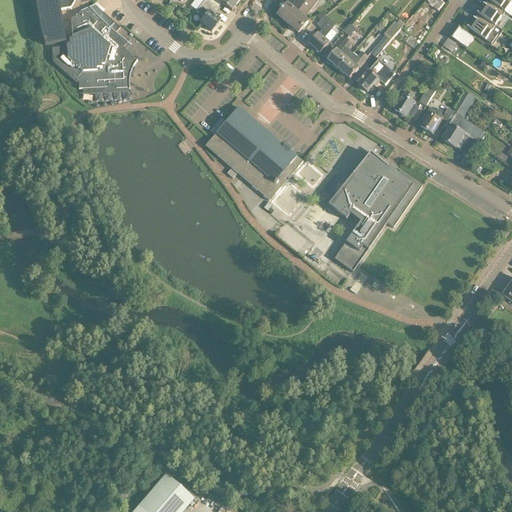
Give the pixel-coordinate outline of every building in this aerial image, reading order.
[(35,0),(43,42),(44,44),(44,46),(45,47),(65,43),(60,11),(70,9),(75,0),(35,0)] [(209,2),(206,0),(205,0),(200,8),(196,13),(204,19),(200,24),(211,33),(220,22),(214,17),(219,10),(209,2)] [(215,0),(231,12),(240,1),(239,0),(215,0)] [(310,22),(305,18),(318,4),(313,0),(296,0),(291,7),(288,5),(278,17),(290,27),(288,29),(292,32),(294,30),(299,35),(310,22)] [(439,0),(430,0),(427,3),(438,12),(445,5),(439,0)] [(511,3),(511,0),(488,0),(487,1),(488,1),(505,13),(511,3)] [(505,13),(488,1),(485,6),(484,6),(478,15),(478,16),(496,28),(505,13)] [(66,49),(52,50),(53,64),(67,77),(75,84),(78,84),(78,91),(79,91),(83,90),(90,90),(107,89),(108,89),(116,89),(117,89),(117,85),(128,84),(128,86),(128,87),(128,88),(128,89),(129,90),(129,89),(129,88),(129,87),(129,86),(129,84),(129,83),(129,82),(129,80),(129,79),(129,78),(130,76),(131,73),(132,71),(133,69),(133,68),(134,67),(134,66),(135,65),(136,64),(137,62),(136,63),(122,48),(127,44),(124,41),(121,39),(118,37),(115,34),(118,32),(120,29),(107,18),(103,23),(92,13),(90,14),(85,16),(82,13),(82,14),(76,16),(76,17),(77,18),(71,20),(71,24),(71,25),(71,27),(72,29),(71,29),(71,30),(72,30),(72,32),(71,32),(72,32),(72,41),(70,42),(70,41),(69,41),(69,47),(67,47),(67,46),(66,46),(66,49)] [(321,13),(317,18),(321,22),(325,17),(321,13)] [(496,28),(478,16),(475,20),(474,20),(468,29),(486,42),(496,28)] [(325,17),(321,22),(317,26),(322,31),(318,35),(310,45),(320,55),(329,45),(324,41),(336,26),(326,17),(325,17)] [(397,25),(402,29),(405,25),(400,21),(397,25)] [(349,38),(356,29),(351,25),(344,34),(349,38)] [(389,45),(402,29),(397,25),(385,38),(382,42),(387,46),(389,45)] [(450,38),(457,44),(467,50),(475,39),(457,27),(457,28),(460,29),(453,40),(450,38)] [(339,70),(353,55),(348,51),(354,44),(348,38),(338,50),(338,49),(328,61),(339,70)] [(382,42),(370,55),(376,59),(380,55),(387,46),(382,42)] [(353,55),(339,70),(350,80),(360,69),(360,68),(368,58),(362,53),(357,58),(353,55)] [(484,70),(487,65),(480,60),(477,65),(484,70)] [(375,88),(382,80),(370,71),(358,85),(368,94),(374,87),(375,88)] [(434,83),(439,87),(444,79),(440,76),(434,83)] [(493,87),(487,84),(484,92),(490,94),(493,87)] [(427,108),(436,91),(429,87),(420,103),(427,108)] [(455,113),(466,119),(477,98),(466,92),(455,113)] [(410,102),(413,97),(406,93),(403,98),(402,97),(398,103),(399,104),(395,112),(406,119),(408,115),(413,118),(419,109),(414,106),(415,105),(410,102)] [(206,146),(205,148),(218,159),(231,170),(227,175),(230,177),(233,180),(237,175),(243,181),(250,187),(269,203),(302,163),(301,162),(295,157),(285,149),(282,146),(258,126),(238,109),(226,123),(221,119),(210,133),(214,137),(206,146)] [(437,113),(431,109),(419,127),(433,136),(441,123),(441,122),(443,120),(448,123),(454,114),(449,110),(446,115),(439,110),(437,113)] [(486,136),(455,117),(449,127),(451,129),(443,142),(456,150),(468,157),(476,145),(479,147),(486,136)] [(386,168),(378,162),(369,155),(353,175),(344,185),(327,207),(345,221),(350,216),(359,224),(334,261),(352,273),(352,274),(386,225),(393,229),(422,188),(396,171),(393,175),(388,172),(386,170),(387,169),(386,168)] [(269,203),(264,209),(267,212),(272,206),(269,203)] [(511,288),(510,287),(503,297),(511,303),(511,288)] [(183,511),(192,503),(164,478),(134,511),(183,511)]
